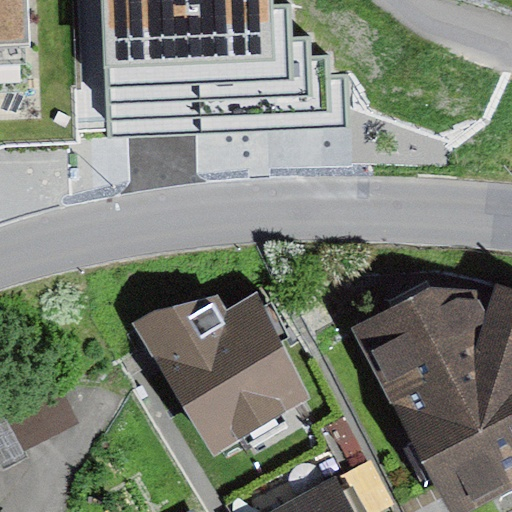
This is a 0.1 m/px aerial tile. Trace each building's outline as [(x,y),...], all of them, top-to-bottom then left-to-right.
[(26,0),(0,0),(0,108),(30,108),(26,0)] [(101,0),(108,139),(350,130),(348,75),(333,75),(333,56),(313,57),(312,36),(295,37),(294,3),(276,4),(276,0),(101,0)] [(429,297),(354,333),(446,511),(473,511),(511,492),(511,298),(498,296),(489,314),(476,313),(472,297),(429,297)] [(130,330),(212,459),(312,408),(259,303),(227,317),(221,302),(130,330)] [(4,410),(0,412),(0,473),(29,459),(4,410)] [(350,511),(335,484),(281,511),(350,511)]
